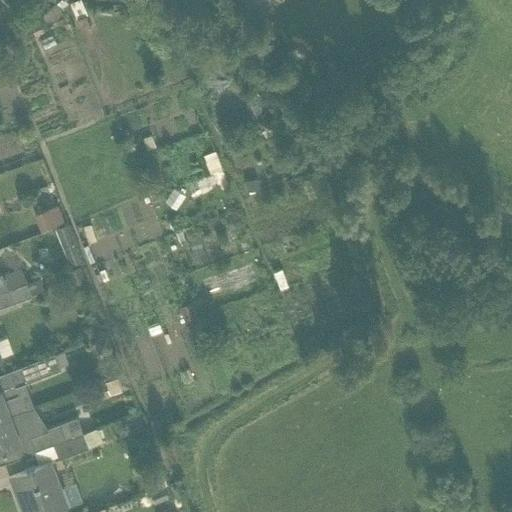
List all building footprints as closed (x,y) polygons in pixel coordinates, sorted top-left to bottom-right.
[(56,205),(42,210),(47,226),(61,221),(56,205)] [(82,260),(67,223),(54,228),(69,265),(82,260)] [(0,274),(0,292),(27,282),(20,267),(2,273),(0,274)] [(0,307),(31,296),(30,294),(46,288),(42,277),(27,282),(0,292),(0,307)] [(34,407),(25,383),(60,369),(59,366),(68,362),(63,350),(35,361),(22,366),(3,373),(8,385),(0,388),(0,418),(9,415),(26,408),(27,410),(34,407)] [(65,439),(83,433),(76,416),(58,423),(47,427),(34,407),(27,410),(26,408),(9,415),(0,418),(0,449),(23,440),(25,444),(20,446),(19,447),(18,448),(18,449),(18,450),(18,451),(18,452),(19,453),(19,454),(20,455),(21,455),(23,455),(53,444),(65,439)] [(83,433),(53,444),(58,459),(88,448),(83,433)] [(50,461),(28,469),(9,476),(22,511),(50,511),(67,506),(50,461)]
